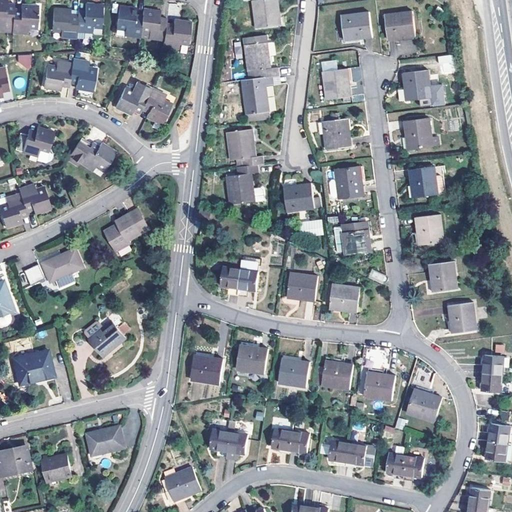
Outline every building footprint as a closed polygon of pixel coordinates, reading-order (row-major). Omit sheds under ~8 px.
[(0,0),(0,25),(14,26),(14,15),(14,9),(8,9),(8,2),(8,0),(0,0)] [(259,0),(255,1),(258,28),(283,25),(279,0),(259,0)] [(79,20),(78,31),(93,32),(93,24),(103,25),(104,4),(87,3),(87,9),(86,14),(79,13),(79,14),(79,20)] [(14,26),(14,32),(30,33),(31,26),(39,27),(41,5),(23,4),(23,7),(22,15),(14,15),(14,26)] [(126,35),(141,36),(142,29),(143,20),(136,19),(137,12),(137,7),(120,5),(118,25),(127,26),(126,35)] [(22,15),(23,7),(14,7),(14,9),(14,15),(22,15)] [(61,37),(78,38),(78,31),(79,20),(72,20),(72,13),(72,9),(55,7),(54,28),(62,29),(61,37)] [(143,20),(142,29),(151,30),(150,37),(165,39),(167,29),(167,23),(161,22),(161,16),(162,11),(144,8),(143,13),(143,20)] [(389,39),(417,35),(413,10),(385,14),(389,39)] [(345,40),(373,36),(370,12),(342,15),(345,40)] [(167,29),(165,39),(164,46),(180,48),(181,41),(191,42),(193,20),(175,19),(175,22),(174,30),(167,29)] [(236,59),(242,58),(240,42),(234,43),(236,59)] [(258,70),(259,78),(274,76),(281,76),(280,67),(272,68),(269,42),(247,44),(250,71),(258,70)] [(33,54),(21,55),(21,60),(28,67),(31,67),(33,54)] [(441,73),(454,72),(453,55),(439,56),(441,73)] [(78,76),(77,84),(77,87),(95,90),(98,69),(90,67),(91,59),(74,57),(73,61),(73,62),(71,75),(78,76)] [(62,90),(63,86),(64,78),(70,79),(71,75),(73,62),(58,60),(57,68),(49,67),(45,87),(62,90)] [(2,83),(10,82),(6,66),(0,67),(0,96),(4,96),(4,92),(2,83)] [(328,100),(353,97),(349,68),(325,72),(328,100)] [(409,101),(433,98),(430,70),(405,73),(409,101)] [(70,83),(77,84),(78,76),(71,75),(70,79),(70,83)] [(275,84),(274,76),(259,78),(245,80),(249,115),(271,112),(268,86),(275,84)] [(11,91),(10,82),(2,83),(4,92),(11,91)] [(132,114),(134,111),(137,103),(143,106),(145,102),(151,92),(137,84),(134,90),(126,86),(116,107),(132,114)] [(151,105),(148,112),(147,116),(162,124),(173,102),(166,98),(168,94),(153,88),(151,92),(145,102),(151,105)] [(143,106),(142,109),(148,112),(151,105),(145,102),(143,106)] [(140,114),(142,109),(143,106),(137,103),(134,111),(140,114)] [(410,149),(435,146),(431,118),(407,121),(410,149)] [(328,150),(353,147),(350,119),(324,122),(328,150)] [(36,135),(29,133),(24,151),(38,156),(41,149),(49,152),(56,131),(39,125),(38,129),(36,135)] [(36,135),(38,129),(31,127),(29,133),(36,135)] [(243,159),(244,166),(260,164),(266,164),(265,155),(258,156),(255,129),(229,132),(233,160),(243,159)] [(97,151),(101,144),(94,140),(90,147),(97,151)] [(102,142),(101,144),(97,151),(90,147),(79,141),(70,154),(82,162),(95,170),(94,171),(101,176),(117,151),(102,142)] [(70,154),(68,159),(79,166),(82,162),(70,154)] [(261,172),(260,164),(244,166),(238,167),(239,175),(229,176),(232,204),(256,201),(253,173),(261,172)] [(444,165),(437,166),(440,194),(447,193),(444,165)] [(415,197),(440,194),(437,166),(412,170),(415,197)] [(340,198),(365,195),(361,167),(337,170),(340,198)] [(33,200),(35,208),(36,211),(51,206),(45,188),(38,190),(35,182),(19,187),(21,193),(23,197),(25,203),(33,200)] [(289,211),(316,208),(313,183),(286,186),(289,211)] [(20,210),(26,208),(25,203),(23,197),(21,193),(7,198),(9,204),(0,207),(7,226),(23,221),(22,218),(20,210)] [(25,203),(26,208),(27,211),(35,208),(33,200),(25,203)] [(27,211),(26,208),(20,210),(22,218),(29,216),(27,211)] [(119,222),(106,230),(118,250),(131,243),(129,239),(150,228),(139,208),(118,220),(119,222)] [(200,219),(210,221),(213,211),(202,209),(200,219)] [(421,245),(446,242),(443,215),(418,217),(421,245)] [(322,220),(300,222),(301,236),(323,235),(322,220)] [(206,224),(200,222),(198,239),(204,240),(206,224)] [(347,253),(372,251),(369,222),(344,225),(347,253)] [(43,261),(52,281),(86,266),(77,246),(43,261)] [(243,269),(239,298),(249,299),(251,290),(257,291),(260,265),(262,265),(263,259),(245,256),(243,269)] [(434,292),(459,289),(456,262),(431,264),(434,292)] [(26,270),(32,284),(47,278),(40,263),(26,270)] [(230,297),(239,298),(243,269),(225,266),(222,287),(231,288),(230,297)] [(368,277),(383,284),(387,277),(372,269),(368,277)] [(20,274),(22,287),(28,286),(26,273),(20,274)] [(289,297),(316,301),(319,276),(292,273),(289,297)] [(5,279),(0,280),(0,322),(1,324),(4,324),(10,321),(13,320),(13,317),(11,311),(16,310),(5,279)] [(332,308),(359,312),(362,288),(335,284),(332,308)] [(454,333),(479,329),(476,302),(450,305),(454,333)] [(91,338),(105,355),(127,338),(112,321),(91,338)] [(126,322),(119,326),(124,334),(131,329),(126,322)] [(238,369),(266,373),(270,349),(242,345),(238,369)] [(20,383),(56,375),(49,347),(14,356),(20,383)] [(485,372),(505,373),(507,356),(487,354),(485,372)] [(193,379),(221,383),(224,359),(197,355),(193,379)] [(281,382),(308,387),(312,362),(285,358),(281,382)] [(350,390),(354,364),(327,360),(325,374),(318,374),(316,384),(350,390)] [(366,396),(394,400),(397,376),(370,372),(366,396)] [(483,391),(503,392),(505,373),(485,372),(483,391)] [(409,413),(436,421),(444,398),(417,389),(409,413)] [(397,418),(395,428),(404,430),(406,420),(397,418)] [(490,441),(509,444),(511,425),(493,423),(490,441)] [(87,433),(92,456),(127,447),(121,424),(87,433)] [(215,428),(211,448),(220,449),(219,456),(227,457),(228,450),(231,431),(215,428)] [(290,454),(291,450),(294,430),(276,428),(273,447),(281,448),(280,452),(290,454)] [(294,430),(291,450),(308,452),(311,433),(294,430)] [(249,434),(231,431),(228,450),(227,457),(236,458),(237,452),(246,453),(249,434)] [(334,440),(331,459),(339,461),(338,465),(348,466),(348,462),(351,442),(334,440)] [(488,459),(507,461),(509,444),(490,441),(488,459)] [(351,442),(348,462),(348,466),(357,467),(358,463),(374,466),(377,446),(351,442)] [(0,456),(4,474),(31,468),(27,446),(0,451),(0,456)] [(391,452),(388,472),(396,473),(396,476),(406,477),(406,474),(409,455),(391,452)] [(56,480),(72,476),(66,453),(43,458),(48,479),(55,477),(56,480)] [(426,457),(409,455),(406,474),(406,477),(405,479),(415,480),(416,476),(423,477),(426,457)] [(167,477),(176,500),(203,490),(193,467),(167,477)] [(31,468),(4,474),(4,478),(32,472),(31,468)] [(470,505),(491,508),(493,490),(472,487),(470,505)] [(293,511),(311,511),(313,506),(294,503),(293,511)]
